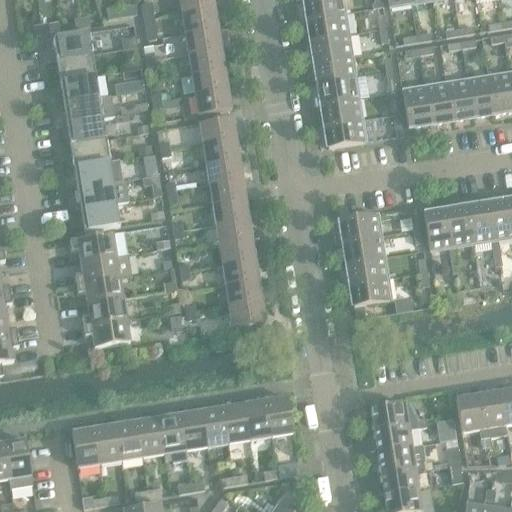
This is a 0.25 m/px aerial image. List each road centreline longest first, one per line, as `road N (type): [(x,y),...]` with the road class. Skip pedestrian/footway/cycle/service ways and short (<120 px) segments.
road 1 (residential): [(52,353),(0,39)]
road 2 (residential): [(294,198),(511,163)]
road 3 (residential): [(325,408),(294,198)]
road 4 (residential): [(294,198),(265,0)]
road 5 (residential): [(325,408),(511,377)]
